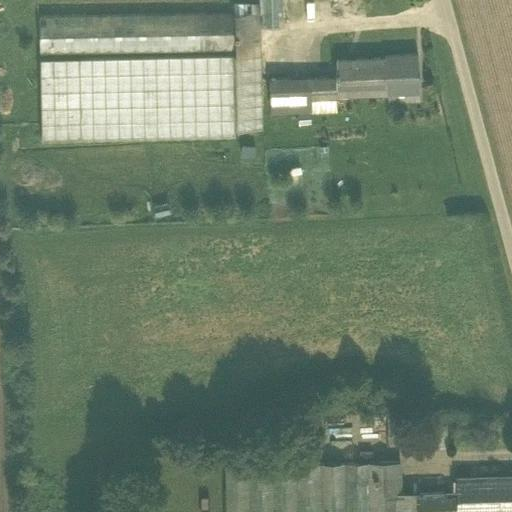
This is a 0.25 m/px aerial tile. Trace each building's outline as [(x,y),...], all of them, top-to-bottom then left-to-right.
[(259,0),(259,10),(260,24),(283,24),(281,0),(259,0)] [(260,40),(260,24),(259,10),(233,11),(233,40),(260,40)] [(39,53),(234,49),(233,40),(233,11),(38,15),(39,53)] [(260,40),(233,40),(234,49),(234,54),(39,58),(41,133),(262,128),(260,40)] [(336,71),(337,102),(348,100),(349,100),(387,95),(419,91),(417,52),(384,54),(384,56),(336,58),(336,71)] [(269,78),(270,112),(311,110),(315,109),(336,102),(337,102),(336,71),(335,71),(335,75),(269,78)] [(397,446),(448,445),(447,423),(397,423),(397,446)] [(399,460),(367,461),(368,484),(368,511),(418,511),(418,495),(400,495),(399,460)] [(345,485),(368,484),(367,461),(344,462),(345,485)] [(223,464),(224,511),(368,511),(368,484),(345,485),(344,462),(223,464)] [(511,511),(511,476),(455,478),(456,493),(418,495),(418,511),(511,511)] [(45,511),(45,480),(24,480),(23,511),(45,511)]
